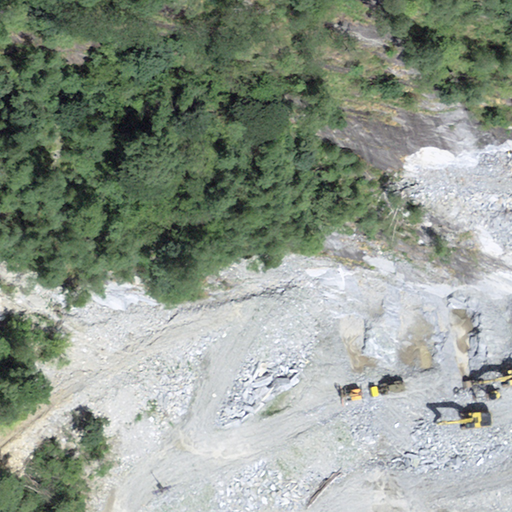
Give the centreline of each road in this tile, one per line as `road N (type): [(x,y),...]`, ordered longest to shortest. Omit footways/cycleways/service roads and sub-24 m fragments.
road 1 (track): [(356,432),(266,484),(178,509),(142,480),(126,436),(130,416),(205,447)]
road 2 (track): [(511,500),(365,447),(349,421),(368,404),(438,396),(511,410)]
